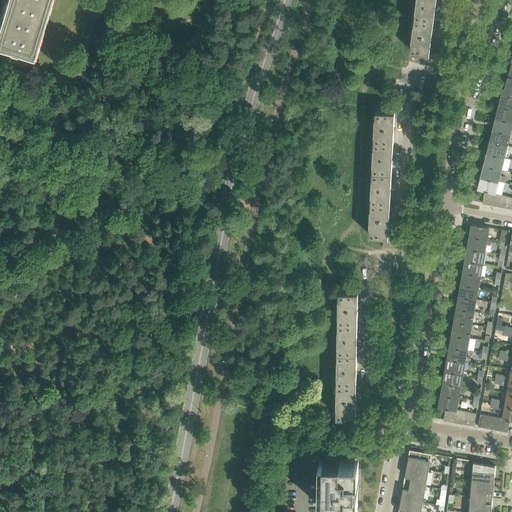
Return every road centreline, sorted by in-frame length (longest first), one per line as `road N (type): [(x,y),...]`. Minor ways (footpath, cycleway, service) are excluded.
road 1 (tertiary): [(169,511),(240,154),(283,0)]
road 2 (unclassified): [(446,205),(402,196),(408,77),(419,69),(471,84)]
road 3 (residential): [(411,393),(369,382),(370,262),(381,255),(433,265)]
road 4 (residential): [(411,393),(433,265)]
road 5 (residential): [(446,205),(471,84)]
